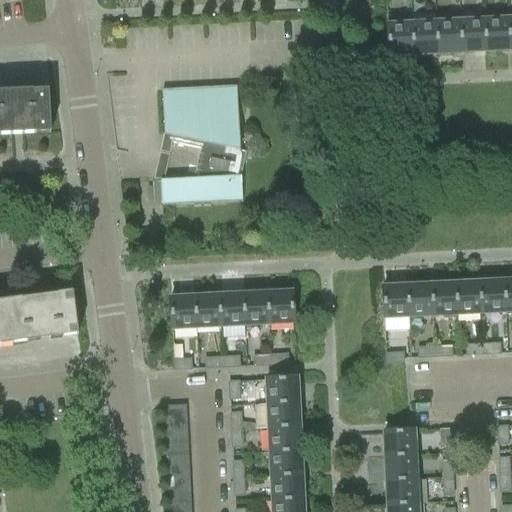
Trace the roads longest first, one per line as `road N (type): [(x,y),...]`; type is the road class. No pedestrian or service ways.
road 1 (residential): [(71,32),(117,375)]
road 2 (residential): [(208,511),(192,399),(120,399)]
road 3 (residential): [(476,511),(470,380)]
